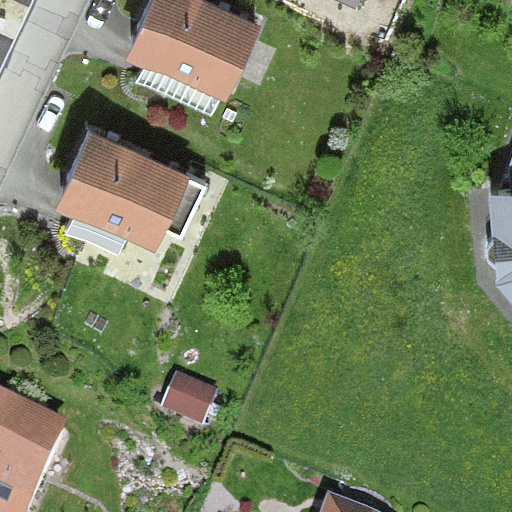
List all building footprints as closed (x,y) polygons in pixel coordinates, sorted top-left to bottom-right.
[(251,28),(191,0),(146,0),(127,43),(223,88),(251,28)] [(181,178),(85,133),(56,193),(74,201),(62,228),(114,253),(127,226),(152,238),(174,192),(193,201),(201,183),(182,174),(181,178)] [(511,153),(507,167),(509,191),(494,192),(498,234),(491,234),(482,244),(484,258),(493,266),(501,265),(502,275),(511,287),(511,153)] [(171,415),(199,427),(211,399),(183,387),(171,415)] [(58,438),(0,411),(0,484),(29,498),(58,438)]
